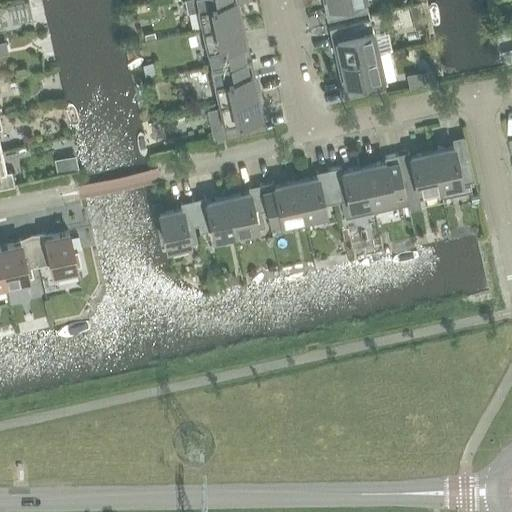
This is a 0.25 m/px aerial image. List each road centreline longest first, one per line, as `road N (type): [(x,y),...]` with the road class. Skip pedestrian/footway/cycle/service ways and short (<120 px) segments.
road 1 (tertiary): [(0,500),(366,494)]
road 2 (residential): [(477,95),(311,132)]
road 3 (residential): [(511,255),(477,95)]
road 4 (residential): [(311,132),(291,145),(167,173)]
road 5 (residential): [(311,132),(282,0)]
road 6 (tertiary): [(497,477),(366,494)]
road 7 (tertiary): [(366,494),(497,504)]
